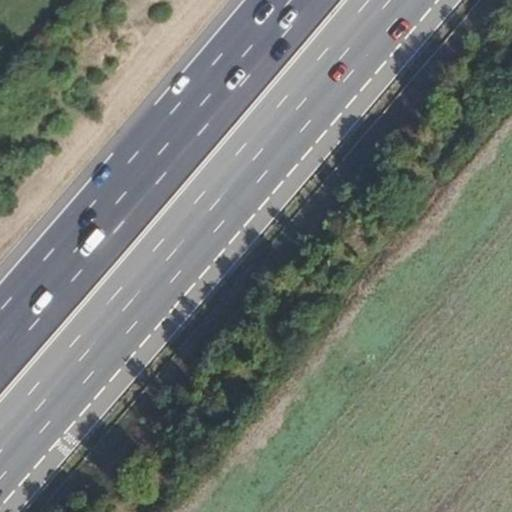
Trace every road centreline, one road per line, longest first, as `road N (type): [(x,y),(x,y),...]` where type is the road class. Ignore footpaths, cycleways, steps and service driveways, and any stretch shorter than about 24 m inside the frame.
road 1 (motorway): [(0,462),(400,0)]
road 2 (motorway): [(290,0),(0,334)]
